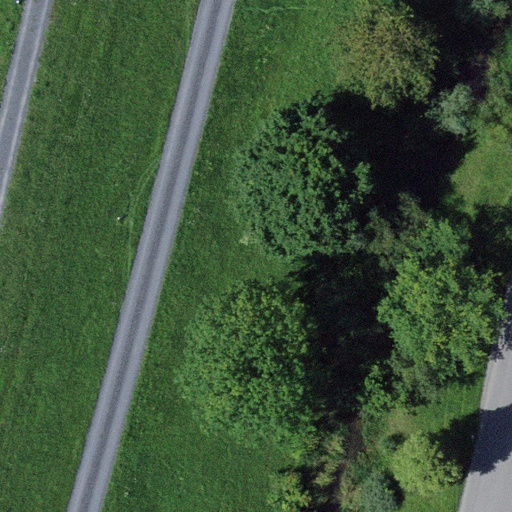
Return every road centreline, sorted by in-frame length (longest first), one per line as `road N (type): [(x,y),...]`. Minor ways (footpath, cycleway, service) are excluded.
road 1 (track): [(223,0),(92,511)]
road 2 (track): [(41,0),(0,185)]
